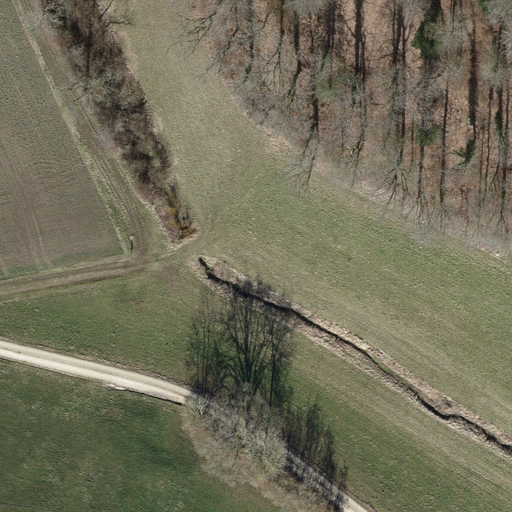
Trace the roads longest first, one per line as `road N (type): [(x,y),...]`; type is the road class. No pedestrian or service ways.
road 1 (track): [(0,342),(166,386),(266,428),(366,511)]
road 2 (track): [(353,0),(419,68),(511,134)]
